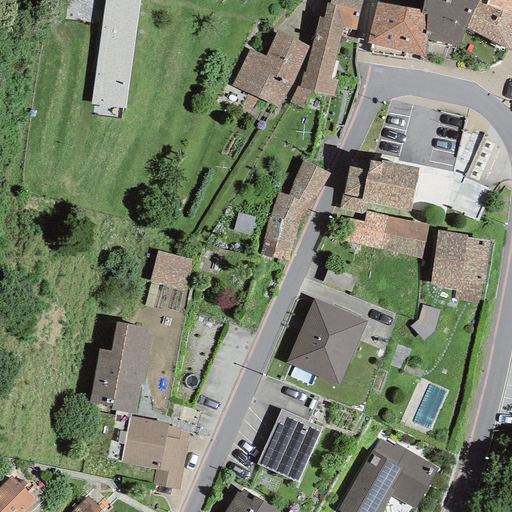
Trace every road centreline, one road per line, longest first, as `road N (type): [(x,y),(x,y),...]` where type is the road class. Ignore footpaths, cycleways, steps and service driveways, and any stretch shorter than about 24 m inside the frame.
road 1 (tertiary): [(191,511),(382,89)]
road 2 (tertiary): [(451,511),(511,265)]
road 3 (tertiary): [(511,132),(469,97),(410,83),(382,89)]
